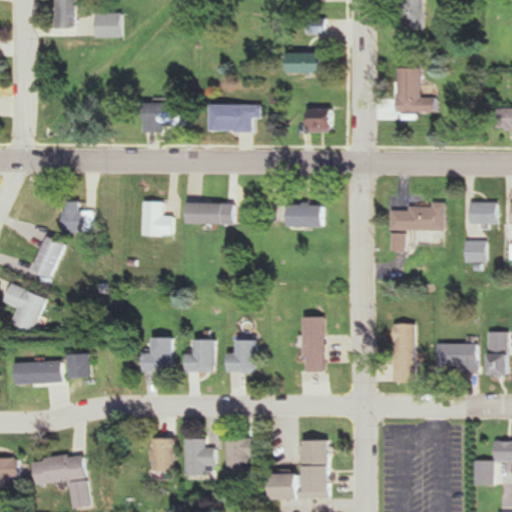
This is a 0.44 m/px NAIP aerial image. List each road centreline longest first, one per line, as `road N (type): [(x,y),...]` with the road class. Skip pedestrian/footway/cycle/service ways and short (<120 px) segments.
road 1 (residential): [(0,426),(148,409),(511,408)]
road 2 (residential): [(374,164),(0,158)]
road 3 (residential): [(372,511),(374,164)]
road 4 (residential): [(374,164),(370,0)]
road 5 (residential): [(35,159),(33,0)]
road 6 (residential): [(511,165),(374,164)]
